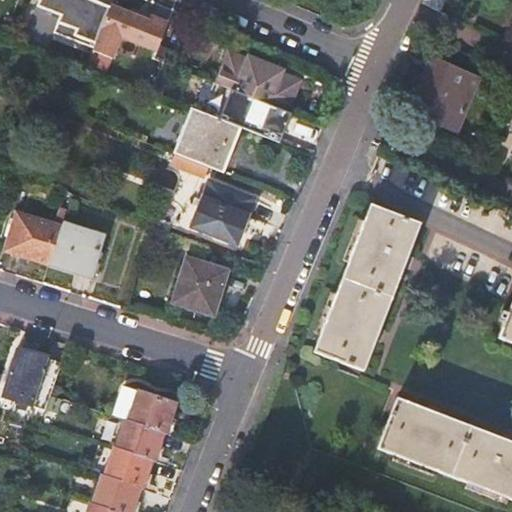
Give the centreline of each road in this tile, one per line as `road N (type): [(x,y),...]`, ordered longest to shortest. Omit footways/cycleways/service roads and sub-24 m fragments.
road 1 (residential): [(347,121),(244,381)]
road 2 (residential): [(244,381),(0,304)]
road 3 (residential): [(347,121),(511,197)]
road 4 (residential): [(204,0),(368,70)]
road 5 (residential): [(244,381),(192,511)]
